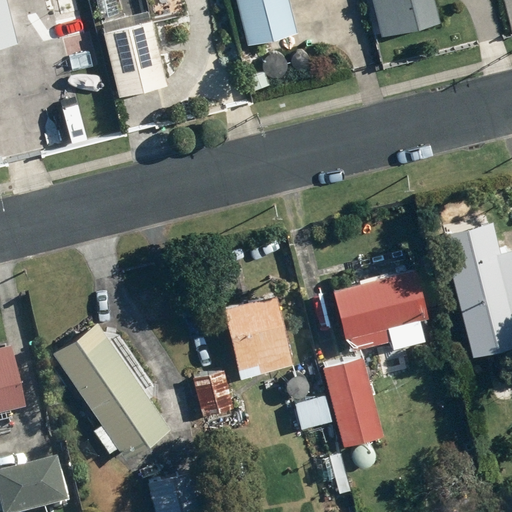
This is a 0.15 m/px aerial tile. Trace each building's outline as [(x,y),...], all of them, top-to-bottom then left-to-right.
[(0,0),(0,45),(19,41),(8,0),(0,0)] [(99,0),(102,15),(120,12),(117,0),(99,0)] [(238,0),(249,43),(300,30),(292,0),(238,0)] [(373,0),(382,33),(441,20),(435,0),(373,0)] [(169,83),(155,17),(105,29),(119,94),(169,83)] [(266,71),(252,76),(256,88),(270,83),(266,71)] [(511,242),(451,257),(474,354),(511,345),(511,292),(511,287),(511,286),(511,242)] [(417,266),(335,287),(347,335),(351,334),(354,347),(393,338),(390,325),(429,315),(417,266)] [(225,305),(242,376),(296,364),(278,292),(225,305)] [(171,426),(98,320),(56,350),(104,421),(96,427),(111,450),(119,444),(127,456),(171,426)] [(325,365),(344,444),(385,434),(366,356),(325,365)] [(0,423),(26,417),(11,357),(0,359),(0,423)] [(195,374),(204,413),(212,411),(216,424),(234,419),(231,408),(234,407),(225,367),(195,374)] [(327,393),(297,401),(304,426),(334,419),(327,393)] [(317,458),(322,479),(336,476),(339,490),(351,487),(342,452),(317,458)] [(0,508),(1,511),(54,511),(68,508),(56,464),(0,478),(0,508)] [(150,481),(157,511),(217,511),(206,466),(150,481)]
